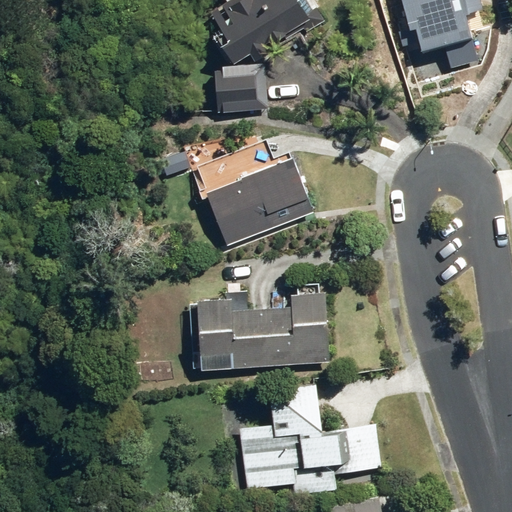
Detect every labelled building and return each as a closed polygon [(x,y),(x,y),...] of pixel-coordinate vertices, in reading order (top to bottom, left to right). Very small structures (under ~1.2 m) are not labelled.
[(326,20),(314,0),(231,0),(218,8),(220,108),(272,109),(272,44),(326,20)] [(410,0),(423,47),(482,31),(476,9),(489,6),(487,0),(410,0)] [(271,138),(203,166),(234,242),(317,209),(293,149),(278,155),(271,138)] [(336,359),(332,288),(298,289),(298,302),(238,305),(238,295),(209,296),(213,366),(336,359)] [(328,424),(323,380),(277,385),(281,424),(245,428),(252,484),(386,469),(380,418),(328,424)] [(390,511),(387,493),(333,503),(334,511),(390,511)]
